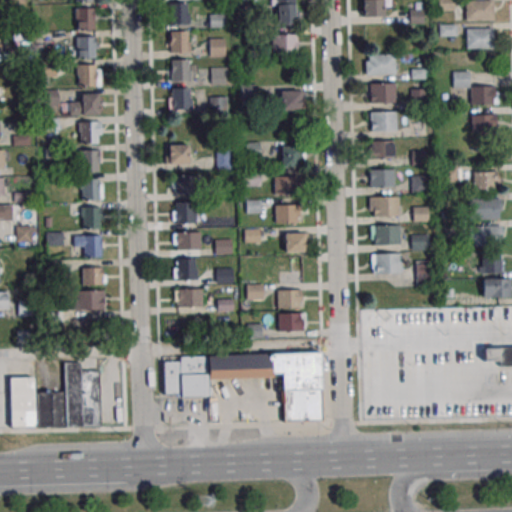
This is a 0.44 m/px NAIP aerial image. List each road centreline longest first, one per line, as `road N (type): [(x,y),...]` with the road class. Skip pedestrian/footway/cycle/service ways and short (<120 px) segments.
road 1 (residential): [(144,465),(131,20)]
road 2 (residential): [(343,459),(335,227)]
road 3 (trunk): [(343,459),(111,466)]
road 4 (residential): [(335,227),(330,0)]
road 5 (trunk): [(188,464),(126,487),(0,489)]
road 6 (trunk): [(511,472),(411,477),(401,485),(404,511)]
